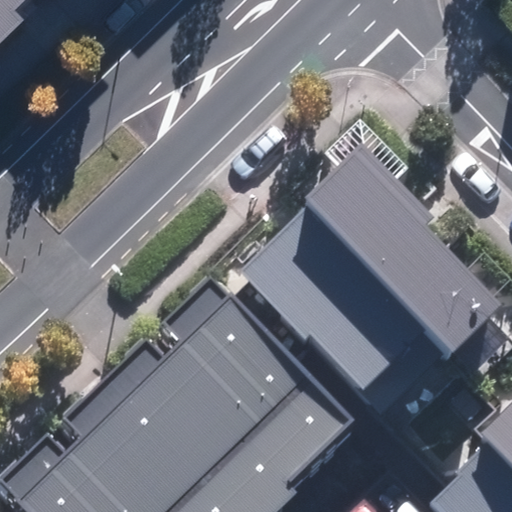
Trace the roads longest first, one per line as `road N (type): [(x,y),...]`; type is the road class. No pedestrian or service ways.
road 1 (tertiary): [(347,0),(0,341)]
road 2 (tertiary): [(0,198),(211,0)]
road 3 (residential): [(386,0),(511,133)]
